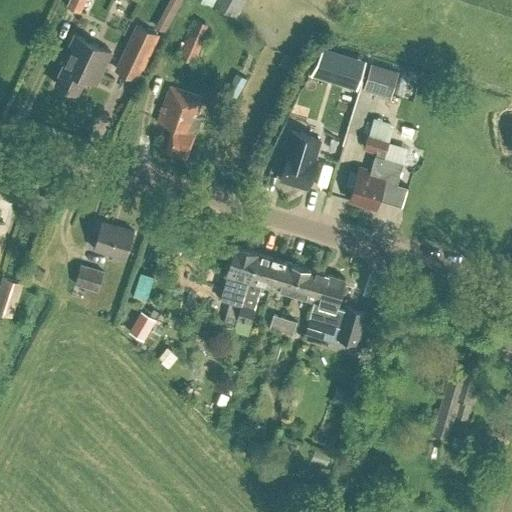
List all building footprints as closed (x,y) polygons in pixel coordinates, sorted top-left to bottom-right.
[(84,0),(68,0),(66,4),(80,10),(84,0)] [(210,0),(238,14),(245,0),(210,0)] [(196,17),(180,54),(192,59),(208,22),(196,17)] [(160,32),(136,21),(114,68),(138,79),(160,32)] [(85,78),(96,83),(112,49),(73,32),(60,61),(63,62),(53,84),(77,95),(85,78)] [(322,44),(310,72),(342,83),(351,54),(322,44)] [(370,62),(363,85),(390,92),(397,69),(370,62)] [(236,71),(226,88),(238,94),(247,77),(236,71)] [(395,94),(403,96),(409,77),(401,75),(395,94)] [(155,118),(159,119),(171,123),(162,147),(164,148),(188,156),(202,115),(197,113),(204,95),(172,84),(168,82),(155,118)] [(321,106),(343,116),(353,95),(330,85),(321,106)] [(280,157),(286,158),(280,177),(308,185),(316,156),(315,155),(320,137),(288,128),(280,157)] [(367,132),(363,146),(377,149),(376,152),(383,154),(384,151),(388,140),(388,139),(368,132),(367,132)] [(404,158),(410,143),(393,136),(387,152),(404,158)] [(398,181),(404,160),(383,154),(376,152),(371,168),(360,165),(358,170),(354,185),(350,197),(377,206),(386,178),(398,181)] [(349,167),(345,182),(354,185),(358,170),(349,167)] [(126,256),(135,229),(102,219),(94,246),(126,256)] [(169,235),(164,251),(178,255),(182,239),(169,235)] [(237,244),(228,273),(221,296),(230,299),(226,311),(239,315),(258,250),(237,244)] [(258,250),(239,315),(249,318),(253,306),(252,306),(260,283),(271,286),(280,257),(259,251),(259,250),(258,250)] [(164,259),(155,256),(151,268),(160,270),(164,259)] [(293,293),(302,263),(280,257),(271,286),(293,293)] [(80,262),(75,282),(97,288),(103,268),(80,262)] [(311,317),(324,270),(302,263),(293,293),(313,299),(308,316),(311,317)] [(324,270),(311,317),(339,326),(336,336),(357,342),(367,311),(346,304),(345,308),(337,305),(346,276),(324,270)] [(134,294),(146,298),(153,276),(140,272),(134,294)] [(21,282),(20,282),(4,276),(0,288),(0,312),(10,316),(21,282)] [(511,302),(508,302),(505,313),(496,310),(492,322),(495,323),(490,340),(511,346),(511,302)] [(140,308),(133,320),(148,329),(155,317),(140,308)] [(273,312),(269,325),(281,328),(285,315),(273,312)] [(285,315),(281,328),(292,332),(296,318),(285,315)] [(219,332),(221,323),(210,320),(208,329),(219,332)] [(155,323),(151,330),(158,334),(162,327),(155,323)] [(448,374),(431,431),(448,436),(455,412),(466,415),(483,359),(467,354),(460,377),(448,374)] [(277,432),(271,450),(288,456),(294,437),(277,432)] [(256,457),(262,441),(251,437),(244,453),(256,457)] [(288,479),(286,493),(310,497),(312,482),(288,479)]
